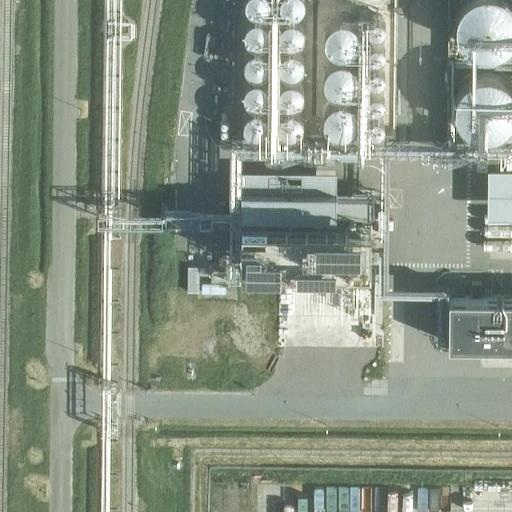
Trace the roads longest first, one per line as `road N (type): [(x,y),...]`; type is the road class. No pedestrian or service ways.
road 1 (unclassified): [(104,404),(511,406)]
road 2 (unclassified): [(62,403),(68,0)]
road 3 (unknown): [(207,0),(194,98),(199,137),(212,150),(229,161),(427,171)]
road 4 (unknown): [(427,171),(427,406)]
